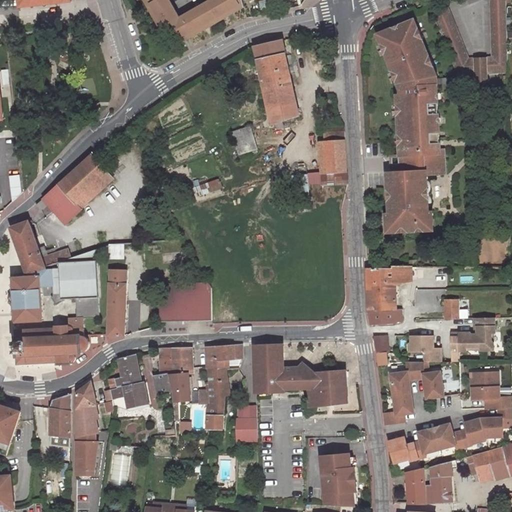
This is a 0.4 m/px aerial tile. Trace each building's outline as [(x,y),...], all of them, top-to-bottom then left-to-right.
[(72,2),(71,0),(17,0),(18,8),(72,2)] [(143,0),(149,9),(153,7),(157,15),(154,17),(156,21),(160,19),(164,26),(172,22),(181,37),(188,33),(190,37),(199,32),(197,29),(212,20),(214,24),(223,19),(220,15),(236,6),(238,10),(244,7),(242,0),(211,0),(180,17),(170,0),(143,0)] [(491,0),(493,60),(488,61),(488,75),(489,75),(508,74),(506,0),(491,0)] [(223,19),(238,10),(236,6),(220,15),(223,19)] [(470,61),(448,6),(434,12),(459,77),(477,76),(478,61),(470,61)] [(26,17),(21,18),(20,19),(20,25),(22,26),(27,25),(28,24),(28,18),(26,17)] [(160,19),(156,21),(160,28),(164,26),(160,19)] [(397,80),(401,90),(401,95),(398,95),(398,104),(397,104),(397,115),(399,115),(400,134),(399,134),(399,145),(401,145),(401,155),(402,163),(400,163),(397,163),(398,172),(392,172),(388,172),(389,189),(388,189),(388,201),(390,201),(390,213),(388,214),(389,231),(434,228),(433,211),(427,212),(427,209),(429,208),(427,174),(447,173),(445,148),(440,148),(440,142),(441,142),(440,132),(439,132),(439,122),(442,122),(441,117),(439,117),(438,99),(440,99),(440,93),(437,93),(437,75),(438,75),(434,65),(435,64),(431,55),(430,55),(423,38),(425,38),(420,27),(419,28),(416,19),(379,34),(382,42),(380,43),(385,54),(387,53),(393,70),(391,71),(395,81),(397,80)] [(197,29),(199,32),(214,24),(212,20),(197,29)] [(188,33),(181,37),(184,42),(190,37),(188,33)] [(264,92),(293,84),(283,41),(254,47),(264,92)] [(478,61),(477,76),(488,75),(488,61),(478,61)] [(293,84),(264,92),(267,108),(296,100),(293,84)] [(300,116),(296,100),(267,108),(270,119),(265,120),(267,126),(300,116)] [(257,149),(250,127),(233,132),(239,155),(257,149)] [(320,174),(321,174),(347,172),(345,130),(324,132),(324,141),(318,141),(320,174)] [(60,183),(83,209),(115,179),(92,153),(60,183)] [(391,155),(392,172),(398,172),(397,163),(400,163),(400,155),(391,155)] [(321,174),(322,185),(348,184),(347,172),(321,174)] [(21,179),(10,181),(12,202),(22,193),(21,179)] [(48,205),(66,225),(83,209),(60,183),(36,205),(42,210),(48,205)] [(71,258),(68,249),(42,258),(41,254),(47,252),(45,247),(39,249),(29,221),(10,229),(27,275),(46,268),(45,267),(61,262),(71,258)] [(123,258),(131,257),(131,252),(137,251),(137,242),(120,243),(121,248),(123,248),(123,258)] [(104,254),(109,253),(107,246),(101,248),(104,254)] [(71,258),(61,262),(97,260),(96,249),(71,258)] [(63,299),(76,299),(99,297),(97,260),(61,262),(61,267),(63,299)] [(63,301),(63,299),(61,267),(51,269),(52,286),(52,294),(54,294),(54,296),(52,298),(57,305),(63,301)] [(395,274),(388,275),(388,267),(367,267),(368,282),(395,282),(395,279),(395,274)] [(413,284),(428,283),(428,275),(424,275),(424,267),(420,267),(412,267),(388,267),(388,275),(395,274),(395,279),(410,279),(413,284)] [(428,275),(428,283),(429,283),(429,285),(446,284),(446,272),(448,271),(448,267),(424,267),(424,275),(428,275)] [(42,287),(52,286),(51,269),(47,269),(46,268),(27,275),(28,277),(41,276),(42,287)] [(125,336),(128,271),(110,270),(108,336),(125,336)] [(43,321),(42,287),(41,276),(28,277),(12,278),(15,322),(43,321)] [(160,285),(160,302),(161,321),(212,319),(212,290),(208,282),(160,285)] [(397,321),(397,308),(395,284),(395,282),(368,282),(369,310),(371,324),(397,321)] [(99,297),(76,299),(77,319),(84,318),(100,318),(99,297)] [(467,299),(445,299),(446,319),(460,319),(460,311),(468,311),(468,309),(471,309),(472,303),(468,303),(467,299)] [(17,365),(57,363),(56,366),(72,365),(71,362),(73,362),(74,361),(75,360),(76,358),(76,356),(75,355),(83,355),(83,353),(86,352),(89,349),(90,346),(90,343),(90,341),(88,339),(87,337),(85,336),(84,318),(77,319),(69,319),(69,325),(54,325),(55,327),(15,329),(17,365)] [(495,318),(475,318),(475,335),(473,335),(471,333),(459,333),(459,337),(451,337),(452,356),(460,356),(460,350),(467,350),(467,349),(467,346),(480,346),(480,349),(494,349),(494,341),(491,340),(491,334),(495,334),(495,318)] [(424,351),(424,360),(441,360),(441,347),(433,347),(433,334),(411,334),(411,351),(424,351)] [(374,337),(376,351),(385,351),(389,351),(388,337),(374,337)] [(242,345),(208,347),(209,369),(227,368),(226,360),(230,359),(242,359),(242,345)] [(283,345),(254,346),(256,393),(308,389),(309,407),(348,403),(347,371),(315,373),(303,374),(297,368),(284,368),(283,345)] [(179,374),(194,373),(192,348),(170,349),(171,373),(178,373),(179,374)] [(161,376),(154,376),(159,396),(173,392),(171,373),(170,349),(158,350),(161,376)] [(378,364),(387,363),(385,351),(376,351),(378,364)] [(128,408),(147,404),(142,382),(136,355),(117,360),(122,377),(116,379),(118,389),(111,390),(113,400),(115,406),(127,403),(128,408)] [(405,413),(414,411),(410,378),(425,376),(427,397),(444,395),(441,370),(424,372),(422,360),(407,360),(409,370),(391,373),(397,411),(385,412),(386,422),(406,420),(405,413)] [(207,405),(206,429),(223,430),(226,394),(231,394),(227,368),(209,369),(211,405),(207,405)] [(487,397),(487,407),(499,407),(511,406),(511,395),(500,396),(500,371),(473,371),(474,397),(487,397)] [(142,382),(147,404),(151,404),(146,381),(142,382)] [(94,407),(98,406),(93,382),(77,393),(77,437),(78,437),(78,475),(95,476),(97,458),(94,458),(95,448),(99,449),(100,442),(97,442),(97,433),(99,433),(94,407)] [(111,390),(104,392),(107,401),(113,400),(111,390)] [(71,394),(53,400),(50,408),(71,411),(71,394)] [(259,440),(258,418),(257,418),(247,418),(248,406),(238,406),(238,419),(237,419),(237,440),(259,440)] [(248,406),(247,418),(257,418),(256,406),(248,406)] [(405,437),(389,441),(395,463),(411,458),(411,460),(425,456),(424,453),(456,444),(457,449),(471,445),(471,444),(487,440),(486,437),(504,436),(503,418),(511,417),(511,406),(499,407),(499,418),(482,418),(466,423),(468,430),(454,434),(451,424),(419,432),(421,441),(407,445),(405,437)] [(20,415),(0,408),(0,453),(6,456),(20,415)] [(50,443),(61,444),(62,437),(72,438),(71,411),(50,408),(50,443)] [(511,473),(511,444),(503,447),(510,474),(511,473)] [(495,478),(496,480),(511,475),(510,474),(503,447),(468,456),(473,478),(480,477),(481,482),(495,478)] [(322,457),(327,506),(356,507),(354,493),(358,492),(356,468),(352,468),(351,454),(322,457)] [(427,503),(453,502),(451,467),(457,465),(456,459),(431,466),(432,485),(426,485),(427,503)] [(407,472),(409,502),(427,503),(426,485),(425,468),(407,472)] [(0,511),(14,511),(12,476),(0,476),(0,511)]
